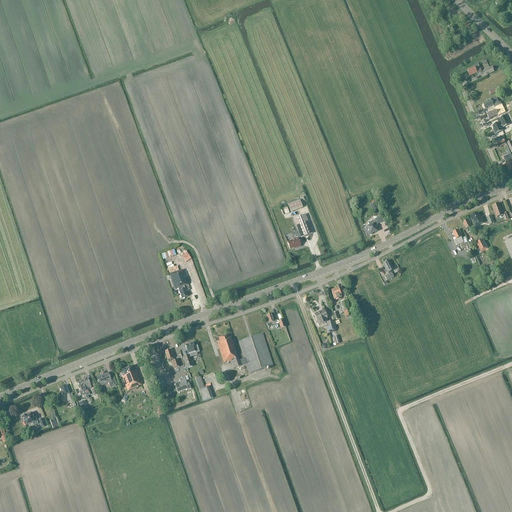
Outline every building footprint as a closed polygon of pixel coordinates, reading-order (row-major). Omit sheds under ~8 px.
[(482,72),(478,64),(474,66),(474,68),(467,71),(470,76),(477,73),(477,74),(482,72)] [(494,72),(492,67),(484,71),(486,76),(494,72)] [(500,91),(498,87),(489,91),(491,95),(500,91)] [(493,106),(494,108),(501,105),(500,103),(499,103),(496,97),(491,100),(491,101),(486,103),(483,105),(485,109),(488,108),(493,106)] [(501,105),(494,108),(496,111),(487,115),(489,119),(498,115),(497,113),(502,110),(501,108),(502,108),(501,105)] [(501,128),(504,127),(504,128),(509,125),(505,116),(497,120),(499,123),(492,126),(493,127),(492,127),(493,129),(494,129),(496,134),(502,131),(501,128)] [(504,140),(497,144),(499,149),(506,145),(504,140)] [(288,205),(291,213),(302,208),(300,201),(288,205)] [(496,218),(503,215),(500,206),(498,206),(497,205),(492,207),(496,218)] [(483,223),(478,214),(471,217),(476,227),(483,223)] [(294,219),(298,232),(301,238),(312,234),(305,215),(294,219)] [(495,224),(492,216),(486,218),(489,226),(495,224)] [(369,235),(377,231),(375,226),(379,224),(377,220),(368,223),(369,227),(366,228),(369,235)] [(471,227),(468,220),(464,222),(464,223),(463,224),(466,229),(467,229),(468,233),(471,232),(470,228),(471,227)] [(462,235),(459,230),(453,233),(456,240),(454,241),(457,246),(464,243),(469,254),(472,252),(470,250),(471,249),(468,243),(466,237),(462,239),(461,236),(462,235)] [(298,239),(301,238),(298,232),(295,233),(296,236),(293,237),(294,240),(287,243),(290,250),(297,247),(297,248),(301,247),(298,239)] [(488,250),(483,240),(476,243),(481,254),(488,250)] [(383,265),(387,273),(388,273),(388,275),(384,277),(386,281),(393,278),(390,272),(393,270),(389,261),(384,263),(384,265),(383,265)] [(179,271),(169,274),(175,290),(178,289),(179,292),(181,299),(187,297),(185,290),(184,287),(188,285),(183,271),(179,272),(179,271)] [(334,300),(342,297),(338,288),(331,291),(334,300)] [(343,313),(344,312),(345,318),(347,318),(348,321),(352,319),(349,311),(350,311),(347,301),(340,303),(343,313)] [(324,311),(320,312),(320,313),(314,315),(319,326),(326,323),(328,332),(336,330),(334,321),(328,323),(326,319),(324,311)] [(274,313),(271,314),(267,316),(269,324),(276,321),(274,313)] [(239,361),(241,367),(246,365),(249,374),(273,366),(262,334),(239,342),(244,359),(239,361)] [(241,367),(239,361),(231,337),(229,338),(228,335),(218,338),(215,339),(216,342),(217,342),(224,364),(228,362),(228,363),(231,362),(234,369),(241,367)] [(194,346),(193,343),(185,346),(188,354),(189,353),(190,358),(197,356),(197,354),(199,353),(197,345),(194,346)] [(183,357),(187,369),(193,367),(189,356),(183,357)] [(142,385),(137,372),(136,372),(133,366),(121,371),(123,377),(122,377),(128,392),(138,388),(138,387),(142,385)] [(97,378),(100,386),(108,383),(110,388),(117,385),(114,378),(110,379),(108,374),(97,378)] [(213,399),(212,397),(208,387),(204,389),(200,377),(195,379),(200,391),(199,391),(203,402),(213,399)] [(88,379),(82,382),(88,396),(90,395),(88,390),(91,388),(88,379)] [(88,396),(82,382),(78,383),(81,392),(79,392),(81,396),(85,395),(87,399),(89,398),(88,396)] [(60,389),(63,396),(65,395),(68,402),(70,401),(72,408),(76,407),(73,400),(74,400),(72,394),(69,395),(66,386),(60,389)] [(88,407),(85,400),(77,403),(79,410),(88,407)] [(26,416),(22,418),(25,427),(30,425),(30,426),(33,424),(34,426),(38,424),(35,418),(34,419),(32,414),(27,416),(26,416)]
